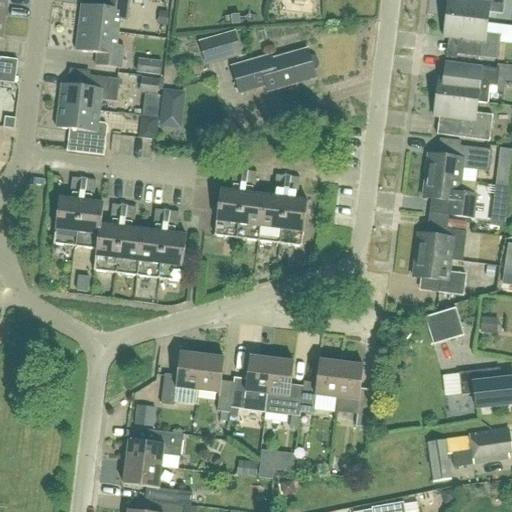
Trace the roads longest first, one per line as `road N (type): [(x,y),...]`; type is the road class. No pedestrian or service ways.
road 1 (residential): [(360,266),(391,0)]
road 2 (residential): [(212,313),(369,328),(375,285),(360,266)]
road 3 (residential): [(0,193),(22,164),(43,0)]
road 4 (unknown): [(22,164),(192,176)]
road 5 (residential): [(81,511),(98,351)]
road 6 (residential): [(212,313),(360,266)]
road 7 (residential): [(98,351),(15,290),(0,242)]
road 8 (residential): [(98,351),(212,313)]
